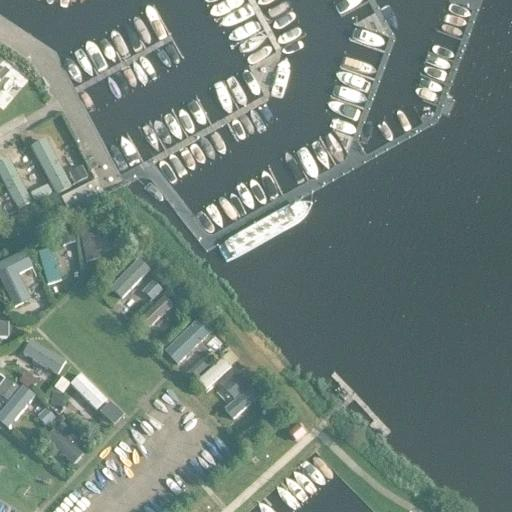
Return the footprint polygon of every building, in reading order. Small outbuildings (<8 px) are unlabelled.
[(45,150),(35,155),(54,188),(63,183),(45,150)] [(8,167),(0,171),(0,177),(17,210),(49,193),(45,186),(23,198),(8,167)] [(84,263),(96,262),(90,226),(78,227),(84,263)] [(48,286),(59,283),(51,254),(39,258),(48,286)] [(0,273),(16,306),(29,299),(19,278),(32,271),(24,256),(0,268),(0,273)] [(112,290),(120,297),(141,276),(133,268),(112,290)] [(149,328),(171,307),(162,297),(140,319),(149,328)] [(187,300),(181,307),(187,313),(193,306),(187,300)] [(194,307),(187,314),(194,320),(201,314),(194,307)] [(0,339),(8,339),(8,326),(0,325),(0,339)] [(177,360),(203,337),(192,327),(168,351),(177,360)] [(41,352),(23,345),(16,364),(34,371),(41,352)] [(206,390),(232,367),(224,357),(198,380),(206,390)] [(202,359),(186,373),(192,380),(208,366),(202,359)] [(61,368),(48,365),(44,383),(58,385),(61,368)] [(25,375),(19,384),(30,391),(36,382),(25,375)] [(0,382),(0,394),(8,401),(18,388),(4,377),(0,382)] [(84,385),(67,411),(79,418),(96,392),(84,385)] [(0,416),(0,422),(7,428),(34,396),(24,388),(0,416)] [(234,419),(258,397),(250,388),(226,409),(234,419)] [(62,408),(64,397),(53,394),(50,406),(62,408)] [(72,466),(81,457),(64,440),(71,433),(62,424),(46,440),(72,466)]
